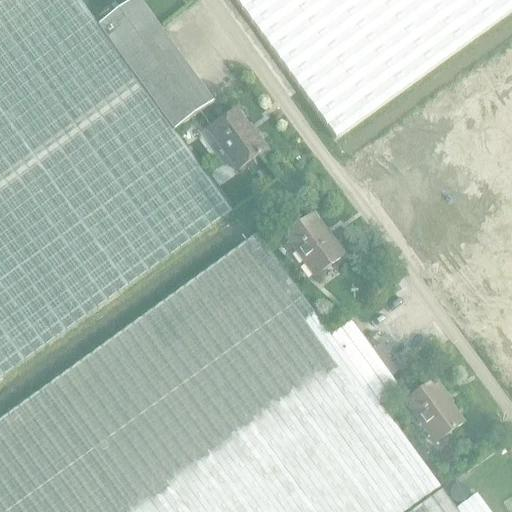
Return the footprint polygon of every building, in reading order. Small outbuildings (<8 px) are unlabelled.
[(173,132),(97,27),(77,0),(0,0),(0,380),(73,328),(116,297),(232,213),(173,132)] [(137,0),(135,0),(97,27),(173,132),(213,103),(206,94),(137,0)] [(511,0),(233,0),(336,141),(368,118),(465,47),(511,12),(511,0)] [(412,245),(511,384),(511,12),(465,47),(511,112),(511,173),(460,211),(412,245)] [(511,112),(465,47),(368,118),(411,177),(428,166),(460,211),(511,173),(511,112)] [(236,173),(266,151),(253,133),(251,134),(235,112),(207,133),(236,173)] [(313,279),(343,257),(331,240),(329,241),(312,217),(284,238),(313,279)] [(414,456),(378,407),(330,339),(305,305),(256,237),(224,260),(143,318),(4,419),(0,421),(0,511),(406,511),(438,489),(414,456)] [(351,324),(330,339),(378,407),(400,391),(351,324)] [(435,445),(463,425),(446,401),(447,400),(435,383),(405,404),(435,445)] [(487,511),(477,497),(455,511),(442,491),(413,511),(487,511)]
